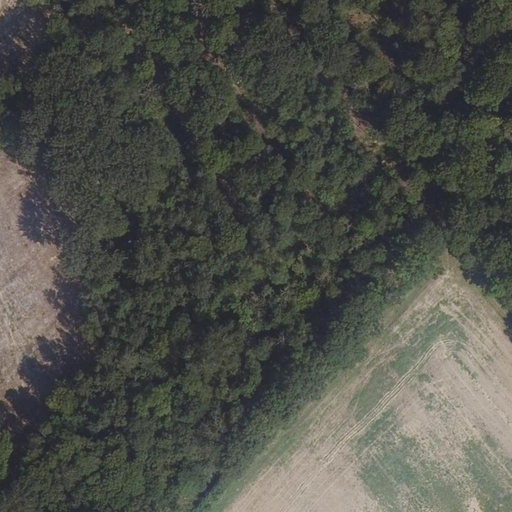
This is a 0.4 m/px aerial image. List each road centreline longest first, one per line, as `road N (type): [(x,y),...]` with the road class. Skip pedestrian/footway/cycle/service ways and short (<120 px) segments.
road 1 (track): [(511,27),(23,511)]
road 2 (track): [(108,0),(279,257)]
